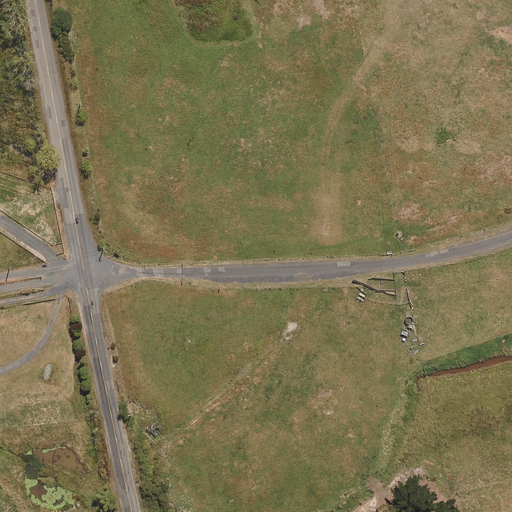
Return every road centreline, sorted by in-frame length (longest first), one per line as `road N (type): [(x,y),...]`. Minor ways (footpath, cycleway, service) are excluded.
road 1 (tertiary): [(35,0),(131,511)]
road 2 (track): [(84,273),(380,264),(511,235)]
